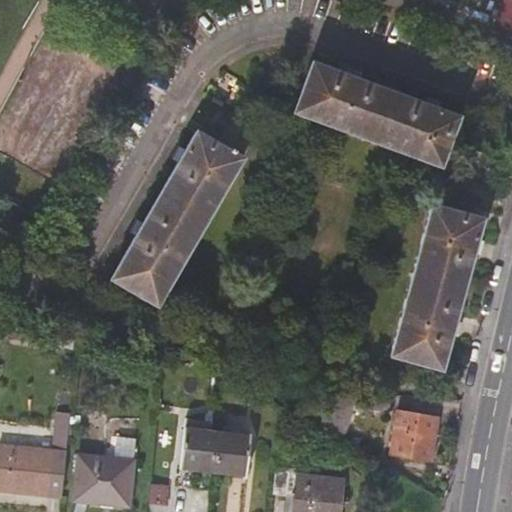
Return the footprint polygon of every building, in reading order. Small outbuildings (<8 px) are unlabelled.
[(440,9),(411,0),(362,0),(435,24),(440,9)] [(511,31),(511,0),(506,0),(496,25),(511,31)] [(460,108),(315,59),(298,109),(443,158),(460,108)] [(226,128),(213,149),(193,138),(106,283),(149,310),(250,143),(226,128)] [(432,204),(392,354),(442,367),(451,335),(475,246),(482,218),(432,204)] [(33,234),(23,227),(6,256),(11,259),(20,255),(33,234)] [(162,353),(164,340),(158,336),(149,352),(162,353)] [(390,399),(361,398),(329,396),(318,428),(341,441),(347,424),(349,415),(389,417),(390,399)] [(0,489),(62,496),(71,413),(57,412),(52,452),(0,445),(0,489)] [(211,431),(213,421),(185,418),(179,468),(212,471),(216,431),(211,431)] [(398,418),(389,461),(431,469),(439,425),(398,418)] [(246,475),(250,435),(216,431),(212,471),(246,475)] [(129,501),(135,439),(116,436),(114,454),(79,450),(73,500),(104,503),(105,498),(129,501)] [(341,511),(344,480),(294,476),(296,455),(276,453),(272,494),(292,497),(290,511),(341,511)]
